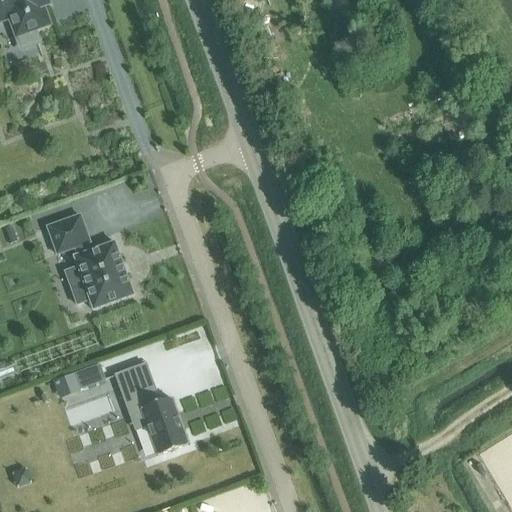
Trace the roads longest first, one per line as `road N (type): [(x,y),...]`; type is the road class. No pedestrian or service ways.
road 1 (residential): [(295,511),(166,175),(248,144)]
road 2 (unclassified): [(380,511),(248,144)]
road 3 (track): [(371,486),(511,397)]
road 4 (unclassified): [(248,144),(194,0)]
